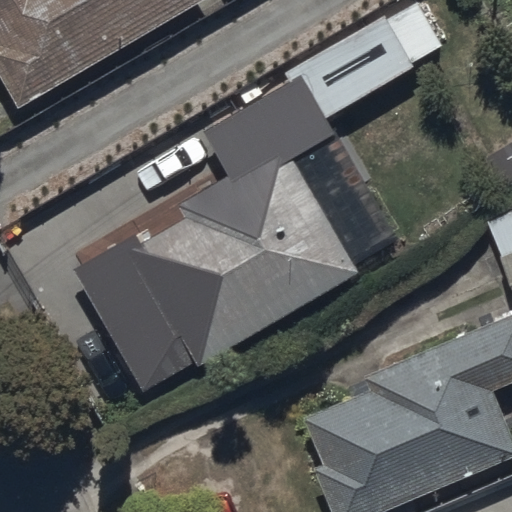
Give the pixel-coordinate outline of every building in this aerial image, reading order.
[(0,44),(0,69),(24,111),(216,1),(214,0),(0,0),(0,39),(2,43),(0,44)] [(323,125),(352,176),(447,123),(416,66),(444,50),(419,6),(388,23),(386,19),(288,74),(318,128),(323,125)] [(136,255),(203,370),(362,278),(287,148),(185,207),(193,222),(136,255)] [(511,212),(486,223),(511,286),(511,212)] [(315,470),(332,511),(392,511),(511,463),(511,437),(494,394),(511,386),(511,319),(365,380),(371,395),(306,422),(324,466),(315,470)]
